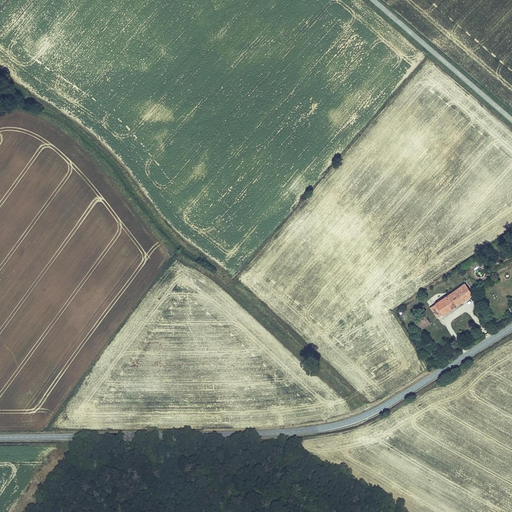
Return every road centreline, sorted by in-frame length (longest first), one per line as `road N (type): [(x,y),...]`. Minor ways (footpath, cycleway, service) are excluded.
road 1 (tertiary): [(511,326),(380,408),(335,425),(239,435),(0,438)]
road 2 (tertiary): [(511,120),(372,0)]
